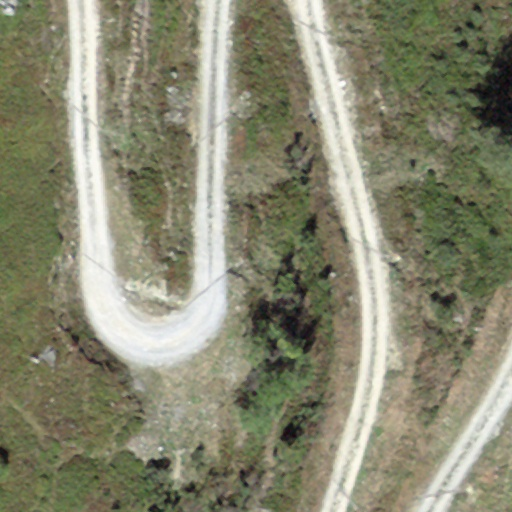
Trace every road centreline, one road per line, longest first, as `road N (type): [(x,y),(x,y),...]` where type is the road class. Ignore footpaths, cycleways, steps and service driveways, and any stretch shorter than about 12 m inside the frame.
road 1 (track): [(221,0),(219,293),(203,331),(157,349),(99,291),(84,0)]
road 2 (track): [(340,511),(382,307),(367,228),(331,118),(310,0)]
road 3 (track): [(511,379),(445,511)]
